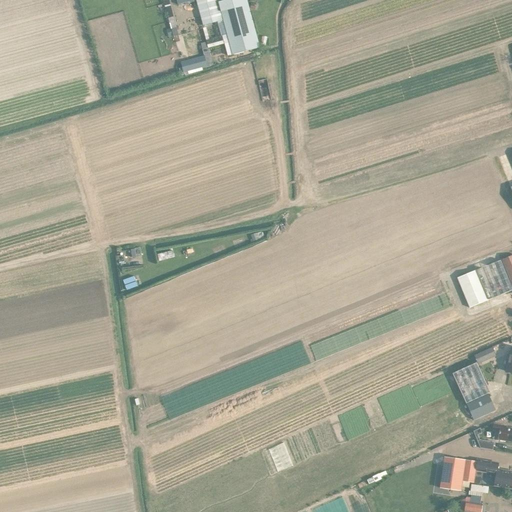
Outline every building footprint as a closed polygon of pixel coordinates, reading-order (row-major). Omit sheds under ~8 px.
[(195,0),(202,26),(223,20),(217,0),(195,0)] [(232,55),(259,48),(246,0),(217,0),(223,20),(229,42),(230,47),(232,55)] [(203,56),(192,59),(195,69),(207,66),(207,65),(204,55),(203,56)] [(266,67),(273,67),(272,60),(255,61),(256,78),(267,77),(266,67)] [(511,255),(501,260),(504,268),(511,265),(511,255)] [(469,308),(511,289),(500,260),(457,278),(469,308)] [(126,289),(138,285),(135,276),(123,279),(126,289)] [(476,354),(480,363),(497,355),(493,346),(476,354)] [(465,404),(487,393),(490,392),(476,363),(452,374),(465,404)] [(495,410),(487,393),(465,404),(473,420),(495,410)] [(497,439),(500,440),(499,441),(505,442),(505,440),(511,441),(511,428),(506,428),(506,426),(493,424),(492,431),(499,432),(497,439)] [(492,450),(493,442),(476,439),(480,448),(492,450)] [(476,462),(444,457),(439,488),(460,491),(462,481),(473,483),(475,471),(477,460),(476,460),(476,462)] [(477,460),(475,471),(495,474),(494,486),(511,489),(511,484),(511,471),(497,469),(498,463),(484,461),(477,460)] [(380,477),(379,474),(378,474),(372,477),(367,480),(369,484),(374,481),(374,482),(381,479),(380,477)] [(464,511),(466,502),(466,501),(479,504),(481,492),(489,494),(490,488),(472,485),(470,497),(466,497),(466,498),(460,501),(460,502),(458,511),(464,511)] [(464,511),(481,511),(482,504),(479,504),(466,501),(466,502),(464,511)]
